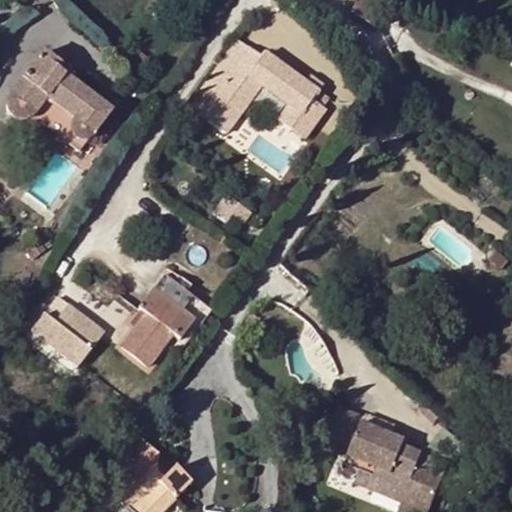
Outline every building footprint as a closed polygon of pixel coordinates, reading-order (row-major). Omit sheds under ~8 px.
[(364,4),(357,16),(374,25),(380,12),(364,4)] [(250,50),(202,116),(227,135),(262,87),(290,108),(314,125),(325,111),(312,101),(322,88),(310,79),(305,85),(264,55),(262,58),(250,50)] [(59,73),(63,68),(42,53),(4,104),(5,109),(8,114),(10,117),(17,121),(24,121),(32,119),(46,103),(71,122),(68,126),(66,131),(67,133),(68,136),(69,139),(71,141),(74,144),(78,145),(81,146),(85,145),(110,111),(67,78),(59,73)] [(70,73),(63,68),(59,73),(67,78),(70,73)] [(46,103),(32,119),(79,153),(85,145),(81,146),(78,145),(74,144),(71,141),(69,139),(68,136),(67,133),(66,131),(68,126),(71,122),(46,103)] [(314,125),(290,108),(280,122),(303,140),(314,125)] [(251,214),(225,196),(212,214),(226,223),(231,216),(243,225),(251,214)] [(38,242),(31,237),(28,243),(43,253),(51,243),(41,237),(38,242)] [(137,309),(139,311),(146,316),(133,332),(121,348),(145,367),(171,337),(177,342),(190,325),(150,294),(137,309)] [(54,327),(69,309),(58,302),(44,319),(54,327)] [(79,368),(86,358),(103,335),(69,309),(54,327),(44,319),(33,333),(79,368)] [(146,316),(139,311),(125,326),(133,332),(146,316)] [(367,492),(399,506),(421,456),(402,447),(404,442),(387,434),(361,424),(364,418),(337,407),(325,437),(350,449),(347,458),(375,471),(367,492)] [(361,424),(387,434),(389,429),(364,418),(361,424)] [(442,428),(422,452),(449,464),(459,441),(442,428)] [(148,446),(138,436),(112,478),(114,481),(148,446)] [(159,457),(148,446),(114,481),(128,496),(120,504),(127,511),(126,511),(161,511),(190,483),(175,468),(165,480),(154,470),(158,466),(159,457)] [(428,511),(449,464),(422,452),(421,456),(399,506),(397,511),(428,511)] [(354,486),(367,492),(375,471),(347,458),(343,467),(359,475),(354,486)]
